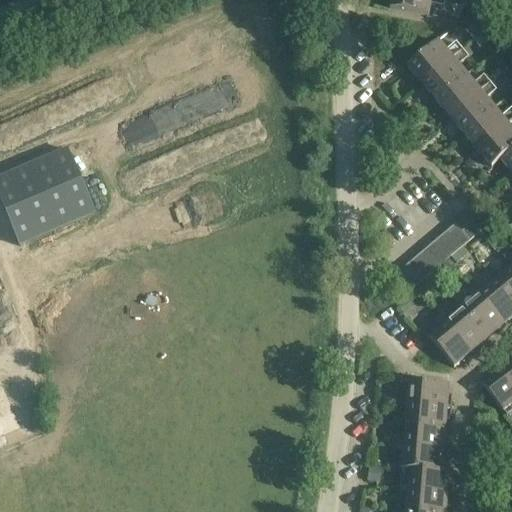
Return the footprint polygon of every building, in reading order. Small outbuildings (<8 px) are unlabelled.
[(453,2),(453,0),(451,0),(391,0),(389,11),(428,18),(430,6),(443,9),(444,0),(453,2)] [(474,41),(480,36),(472,27),(466,32),(474,41)] [(466,48),(462,52),(456,45),(446,53),(437,43),(407,69),(421,86),(467,48),(466,48)] [(468,59),(473,55),(467,48),(421,86),(422,86),(425,83),(428,87),(425,90),(436,103),(466,77),(458,68),(468,59)] [(449,119),(452,117),(490,85),(484,78),(474,87),(466,77),(436,103),(445,115),(448,112),(452,116),(449,118),(449,119)] [(496,93),(495,92),(501,86),(496,81),(490,86),(490,85),(452,117),(449,119),(452,117),(456,120),(453,123),(463,136),(493,110),(486,101),(496,93)] [(480,150),(511,123),(511,111),(511,110),(500,119),(493,110),(463,136),(473,148),(476,145),(479,149),(476,152),(477,152),(480,150)] [(483,154),(480,156),(491,169),(500,161),(511,150),(511,123),(480,150),(483,154)] [(511,150),(500,161),(510,173),(511,172),(511,150)] [(67,152),(0,180),(0,201),(20,248),(94,216),(67,152)] [(462,233),(472,224),(466,216),(455,226),(462,233)] [(469,242),(478,235),(480,233),(472,224),(462,233),(469,242)] [(469,242),(462,233),(455,226),(445,234),(459,251),(463,248),(469,242)] [(450,259),(459,251),(445,234),(436,242),(450,259)] [(440,267),(450,259),(436,242),(426,250),(440,267)] [(459,251),(450,259),(456,265),(468,254),(463,248),(459,251)] [(431,275),(440,267),(426,250),(417,258),(431,275)] [(422,283),(431,275),(417,258),(407,266),(422,283)] [(411,292),(422,283),(407,266),(397,275),(411,292)] [(511,270),(511,269),(495,283),(511,304),(511,270)] [(511,324),(510,322),(511,320),(511,304),(495,283),(478,297),(506,331),(511,326),(511,324)] [(501,336),(506,331),(478,297),(461,311),(487,342),(498,332),(501,336)] [(477,350),(487,342),(461,311),(445,325),(473,359),(480,354),(477,350)] [(468,364),(473,359),(445,325),(428,339),(454,369),(465,360),(468,364)] [(511,389),(511,362),(507,366),(504,362),(496,368),(511,389)] [(502,413),(511,405),(511,389),(496,368),(488,374),(492,378),(481,386),(502,413)] [(448,387),(410,384),(409,384),(407,405),(451,409),(452,402),(447,402),(448,387)] [(450,418),(451,409),(407,405),(405,427),(444,431),(445,417),(450,418)] [(443,445),(444,431),(405,427),(403,449),(447,452),(448,445),(443,445)] [(446,461),(447,452),(403,449),(401,470),(441,474),(442,460),(446,461)] [(381,470),(369,469),(366,483),(379,484),(381,470)] [(448,474),(441,474),(401,470),(401,472),(409,472),(407,493),(451,497),(452,489),(447,489),(448,474)] [(451,505),(451,497),(407,493),(405,511),(445,511),(446,504),(451,505)]
